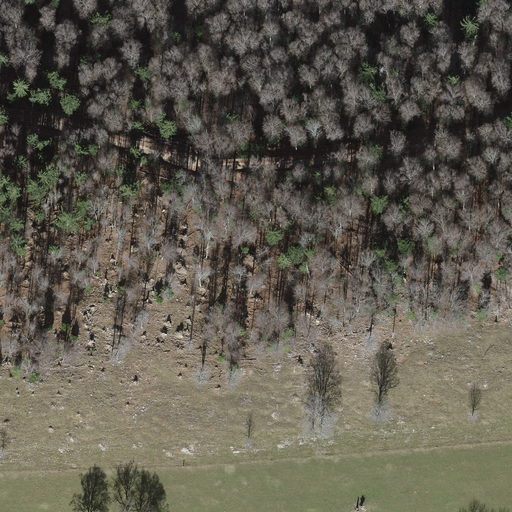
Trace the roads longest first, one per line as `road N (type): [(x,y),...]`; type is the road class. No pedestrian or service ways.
road 1 (track): [(204,169),(434,255),(511,293)]
road 2 (track): [(511,121),(388,147),(204,169)]
road 3 (track): [(0,113),(74,124),(204,169)]
